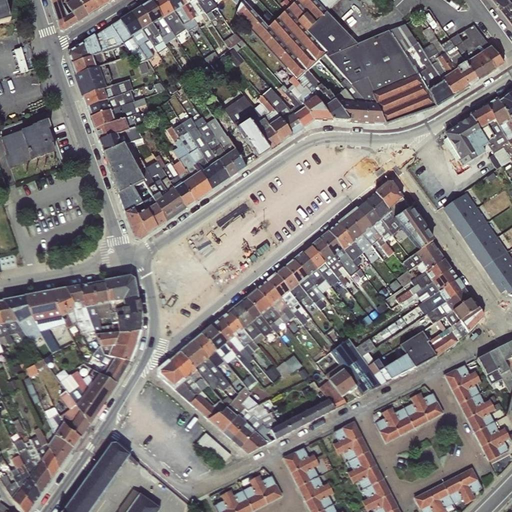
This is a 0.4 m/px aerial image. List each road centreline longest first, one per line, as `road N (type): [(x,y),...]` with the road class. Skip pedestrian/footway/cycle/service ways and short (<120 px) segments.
road 1 (tertiary): [(393,170),(176,345),(150,346)]
road 2 (tertiary): [(137,258),(305,143),(339,136),(377,143)]
road 3 (residential): [(53,44),(124,262)]
road 4 (residential): [(502,319),(393,170)]
road 5 (residential): [(104,428),(188,494),(248,464)]
road 6 (residential): [(382,455),(401,494),(474,457),(455,419)]
road 7 (residential): [(248,464),(140,367)]
road 8 (residential): [(124,262),(0,287)]
